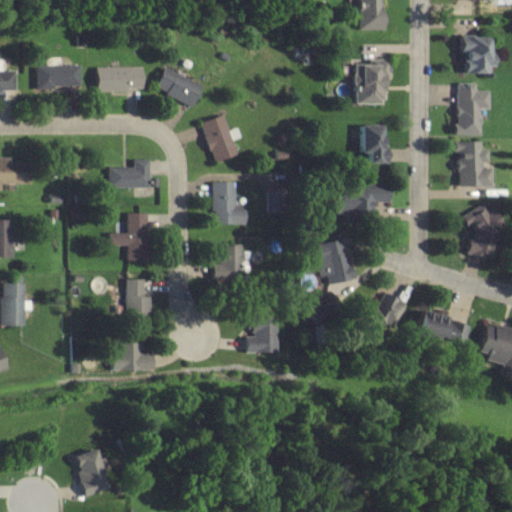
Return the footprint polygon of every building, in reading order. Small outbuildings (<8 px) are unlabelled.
[(380,0),(355,0),(355,30),(381,30),(380,0)] [(459,72),(486,72),(486,65),(493,65),(493,51),(487,51),(487,36),(459,35),(459,72)] [(0,90),(15,90),(15,70),(3,70),(3,58),(0,57),(0,90)] [(351,103),(380,104),(381,76),(387,76),(387,60),(366,59),(366,64),(352,63),(351,103)] [(35,65),(36,86),(80,85),(79,64),(35,65)] [(200,83),(162,65),(152,86),(189,105),(200,83)] [(141,66),(93,67),(94,90),(141,89),(141,66)] [(488,89),(475,89),(475,82),(455,82),(455,124),(451,124),(451,133),(478,133),(478,108),(488,108),(488,89)] [(235,153),(222,113),(198,120),(211,161),(235,153)] [(356,151),(364,151),(363,161),(384,161),(384,145),(378,145),(378,125),(357,124),(356,151)] [(455,185),(491,185),(492,167),(486,167),(486,148),(481,148),(481,141),(455,140),(455,185)] [(0,189),(1,189),(1,183),(28,183),(28,161),(11,160),(11,156),(0,156),(0,189)] [(106,167),(107,187),(147,186),(147,159),(131,159),(131,166),(106,167)] [(233,181),(211,181),(211,223),(243,223),(243,205),(234,205),(233,181)] [(385,201),(385,183),(343,183),(343,192),(334,192),(334,213),(342,213),(342,220),(372,220),(372,201),(385,201)] [(466,252),(488,257),(499,211),(469,204),(464,225),(472,226),(466,252)] [(107,244),(125,244),(126,259),(147,259),(147,212),(126,212),(126,232),(107,232),(107,244)] [(0,256),(12,257),(11,219),(0,218),(0,256)] [(316,243),(324,283),(351,278),(343,237),(316,243)] [(242,244),(219,244),(219,263),(212,263),(211,277),(241,278),(242,244)] [(143,326),(143,311),(149,311),(148,296),(142,296),(141,278),(123,278),(124,326),(143,326)] [(0,324),(22,325),(23,282),(0,281),(0,324)] [(404,304),(383,293),(376,306),(359,298),(347,322),(378,338),(385,325),(391,328),(404,304)] [(409,334),(464,344),(468,322),(413,312),(409,334)] [(276,351),(275,317),(248,318),(248,336),(241,337),(242,352),(276,351)] [(511,332),(510,332),(511,328),(483,322),(476,350),(485,353),(484,359),(500,363),(497,375),(511,378),(511,376),(511,332)] [(152,369),(151,353),(139,353),(138,341),(117,342),(117,353),(109,353),(109,370),(152,369)] [(84,497),(107,488),(92,449),(69,458),(84,497)]
